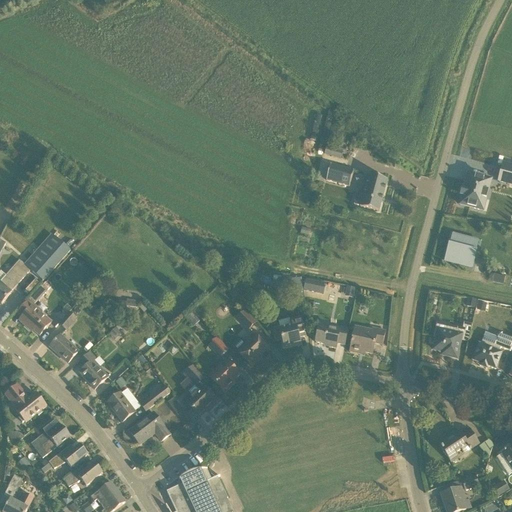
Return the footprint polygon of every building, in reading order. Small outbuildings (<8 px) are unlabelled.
[(511,179),(511,165),(503,164),(498,182),(509,185),(511,179)] [(354,171),(331,165),(326,181),(349,187),(354,171)] [(459,205),(483,212),(483,211),(477,209),(480,198),(485,199),(490,180),(492,180),(468,173),(464,188),(463,188),(460,196),(462,196),(459,205)] [(357,194),(354,205),(360,207),(360,208),(379,213),(387,180),(369,175),(363,196),(357,194)] [(25,266),(19,261),(0,282),(0,303),(1,305),(11,294),(10,293),(30,271),(42,283),(70,251),(52,235),(25,266)] [(475,252),(472,251),(475,240),(458,236),(455,247),(450,245),(449,245),(445,262),(472,269),(476,252),(475,252)] [(503,285),(505,277),(494,274),(492,282),(503,285)] [(306,280),(304,291),(315,293),(318,282),(306,280)] [(46,283),(42,287),(47,291),(51,287),(46,283)] [(42,287),(42,286),(17,314),(22,318),(19,321),(30,330),(31,329),(39,337),(51,324),(40,314),(41,313),(34,306),(38,302),(48,292),(47,291),(42,287)] [(353,299),(355,289),(347,287),(345,297),(353,299)] [(475,309),(477,300),(468,298),(466,307),(475,309)] [(117,301),(116,315),(126,316),(126,314),(131,314),(143,303),(127,301),(127,302),(117,301)] [(478,303),(477,311),(485,313),(487,304),(478,303)] [(195,309),(185,319),(193,328),(204,318),(195,309)] [(76,319),(69,313),(59,326),(66,332),(76,319)] [(248,331),(255,324),(244,313),(237,319),(248,331)] [(291,327),(280,330),(279,328),(272,329),(275,340),(282,338),(284,347),(300,343),(299,338),(306,336),(301,319),(289,322),(291,327)] [(456,359),(461,338),(468,340),(468,343),(472,325),(464,323),(462,329),(451,326),(450,329),(446,332),(436,330),(437,323),(433,337),(436,338),(434,350),(448,353),(447,357),(456,359)] [(336,331),(319,327),(315,343),(329,346),(329,348),(336,350),(337,344),(345,346),(348,330),(337,327),(336,331)] [(356,327),(350,353),(359,355),(359,353),(372,355),(375,344),(383,346),(386,332),(372,328),(372,331),(356,327)] [(121,333),(116,328),(113,331),(119,337),(122,334),(120,333),(121,333)] [(479,345),(476,352),(472,361),(480,364),(479,367),(487,370),(488,367),(496,370),(502,353),(499,352),(500,349),(510,352),(511,347),(511,339),(499,334),(496,342),(484,338),(481,345),(479,345)] [(78,352),(60,336),(50,348),(68,364),(78,352)] [(247,346),(239,354),(252,367),(258,361),(257,360),(268,349),(255,336),(246,345),(247,346)] [(220,359),(228,352),(217,340),(209,347),(220,359)] [(91,353),(87,356),(80,363),(86,369),(80,374),(95,390),(108,378),(94,362),(97,359),(91,353)] [(240,375),(226,361),(209,378),(225,394),(235,384),(233,382),(240,375)] [(195,387),(204,379),(193,367),(184,375),(195,387)] [(121,379),(116,383),(121,390),(127,386),(121,379)] [(42,411),(46,407),(36,395),(29,400),(18,386),(6,396),(17,410),(16,411),(21,417),(19,419),(23,424),(25,422),(26,424),(37,415),(39,417),(43,413),(42,411)] [(191,411),(191,412),(193,410),(198,416),(205,410),(208,407),(210,408),(217,401),(202,386),(192,397),(190,395),(189,396),(190,396),(183,403),(182,401),(182,402),(191,411)] [(141,406),(146,413),(171,393),(165,387),(141,406)] [(135,413),(121,394),(108,404),(122,423),(135,413)] [(174,399),(168,403),(173,409),(178,405),(174,399)] [(170,436),(163,427),(163,426),(154,414),(130,432),(140,445),(155,434),(161,442),(170,436)] [(40,446),(35,450),(43,459),(57,448),(58,449),(64,445),(63,444),(68,439),(71,437),(68,434),(62,427),(61,428),(56,423),(44,433),(45,434),(51,441),(42,448),(40,446)] [(503,427),(495,432),(499,439),(507,434),(503,427)] [(451,463),(479,445),(472,434),(469,430),(461,436),(459,432),(440,445),(442,448),(441,449),(451,463)] [(491,439),(479,447),(485,456),(491,452),(492,448),(496,446),(491,439)] [(54,470),(67,463),(71,469),(88,456),(86,453),(87,452),(83,448),(82,449),(80,446),(75,451),(72,453),(68,448),(49,464),(52,468),(54,470)] [(511,446),(501,454),(511,470),(511,446)] [(24,469),(30,465),(24,458),(19,463),(24,469)] [(69,488),(81,481),(86,487),(102,474),(100,472),(102,471),(98,466),(97,467),(95,465),(87,471),(83,466),(64,482),(69,488)] [(44,474),(50,470),(47,466),(41,471),(44,474)] [(8,468),(5,475),(10,478),(14,470),(8,468)] [(184,477),(179,481),(180,481),(182,485),(167,492),(175,511),(232,511),(227,499),(228,499),(219,480),(212,483),(207,471),(207,470),(198,471),(189,474),(184,477)] [(16,492),(22,480),(14,476),(8,487),(16,492)] [(462,483),(465,492),(479,487),(476,478),(462,483)] [(504,481),(493,488),(493,489),(492,490),(496,497),(498,496),(498,497),(509,490),(504,481)] [(101,506),(118,493),(111,483),(90,498),(94,503),(97,501),(101,506)] [(464,496),(461,488),(441,495),(443,503),(445,502),(448,511),(461,511),(471,509),(468,500),(462,502),(461,497),(464,496)] [(104,511),(102,511),(112,511),(125,503),(118,493),(101,506),(104,511)] [(10,500),(8,505),(3,511),(26,511),(34,499),(25,494),(20,505),(10,500)] [(73,502),(68,495),(62,500),(67,506),(73,502)] [(78,511),(80,511),(75,503),(69,507),(72,511),(78,511)] [(82,508),(82,509),(84,511),(90,511),(93,510),(88,503),(82,508)]
